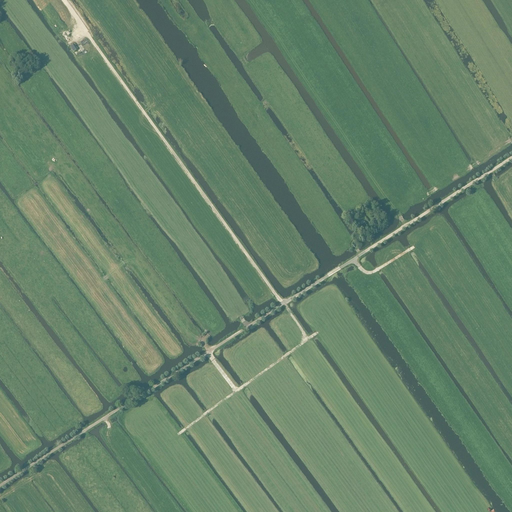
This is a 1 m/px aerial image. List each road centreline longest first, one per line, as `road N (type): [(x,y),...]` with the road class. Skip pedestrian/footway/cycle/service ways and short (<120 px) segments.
road 1 (track): [(283,304),(85,31)]
road 2 (track): [(0,485),(283,304)]
road 3 (track): [(283,304),(511,157)]
road 4 (track): [(178,434),(317,333)]
